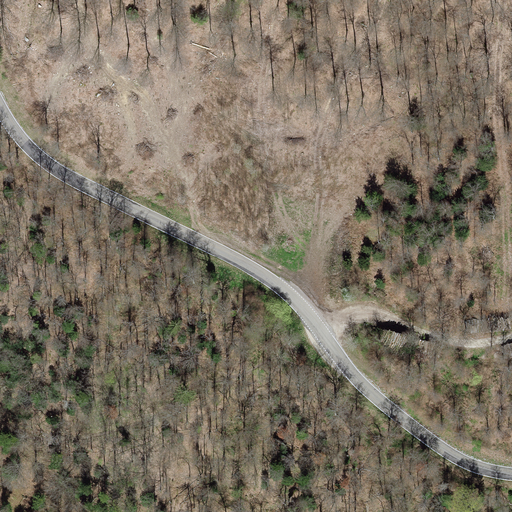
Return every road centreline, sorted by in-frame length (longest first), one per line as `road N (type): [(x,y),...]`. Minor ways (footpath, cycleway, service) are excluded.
road 1 (tertiary): [(511,474),(449,454),(366,389),(282,287),(43,160),(0,104)]
road 2 (track): [(511,339),(468,348),(357,314),(320,331)]
road 3 (track): [(447,343),(468,288),(507,227)]
road 4 (track): [(201,383),(272,327),(311,318)]
